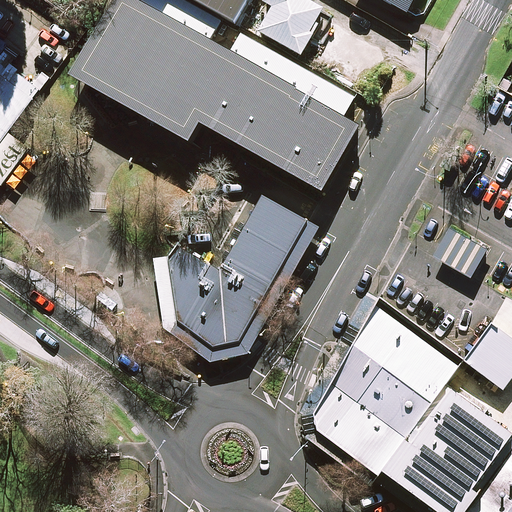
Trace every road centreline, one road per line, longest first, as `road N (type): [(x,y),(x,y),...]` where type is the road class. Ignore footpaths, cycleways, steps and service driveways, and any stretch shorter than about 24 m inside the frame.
road 1 (residential): [(258,412),(463,55)]
road 2 (tertiary): [(0,268),(129,363),(211,407)]
road 3 (tertiary): [(183,458),(111,386),(0,304)]
